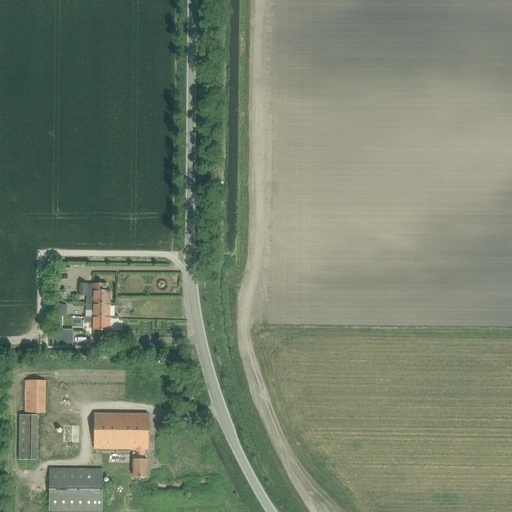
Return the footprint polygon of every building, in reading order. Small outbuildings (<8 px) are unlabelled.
[(50,271),(69,272),(69,266),(68,266),(68,263),(56,263),(56,266),(50,265),(50,271)] [(86,296),(86,304),(93,304),(109,304),(109,291),(101,291),(101,284),(92,284),(92,285),(86,285),(86,284),(79,284),(79,296),(86,296)] [(93,311),(93,317),(109,317),(109,304),(93,304),(86,304),(85,304),(85,311),(93,311)] [(51,305),(50,317),(66,317),(66,305),(51,305)] [(93,323),(93,331),(109,331),(109,317),(93,317),(84,317),(84,323),(93,323)] [(72,331),(52,331),(52,346),(72,347),(72,331)] [(24,381),(24,414),(44,414),(44,381),(24,381)] [(18,460),(31,461),(36,461),(37,416),(19,415),(18,460)] [(147,450),(147,415),(94,415),(94,450),(135,450),(135,460),(133,460),(133,479),(146,479),(146,460),(144,460),(144,450),(147,450)] [(49,471),(48,511),(102,511),(102,471),(49,471)]
